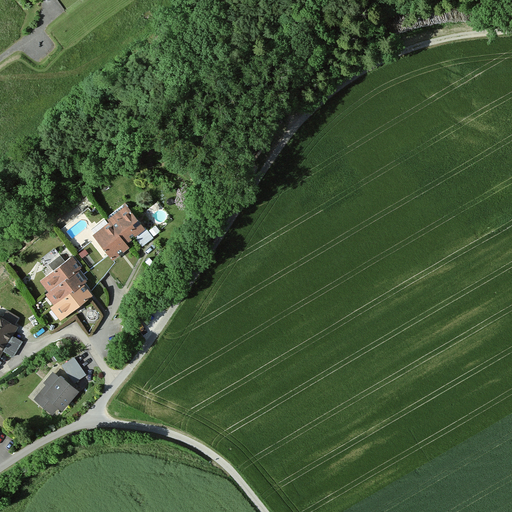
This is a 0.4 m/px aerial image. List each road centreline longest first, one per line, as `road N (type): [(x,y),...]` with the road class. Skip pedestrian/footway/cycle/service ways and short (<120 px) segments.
road 1 (track): [(114,385),(296,125)]
road 2 (track): [(296,125),(375,61),(416,44),(511,28)]
road 3 (track): [(296,125),(306,74),(357,0)]
